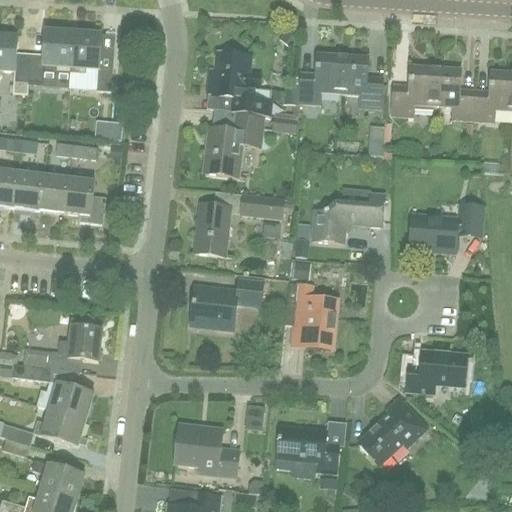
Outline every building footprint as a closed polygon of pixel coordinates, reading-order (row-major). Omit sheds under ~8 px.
[(56,75),(71,76),(74,35),(46,34),(44,58),(30,57),(29,84),(55,86),(56,75)] [(103,37),(74,35),(71,76),(85,77),(86,71),(99,72),(97,94),(112,95),(115,54),(102,53),(103,37)] [(28,98),(29,84),(30,57),(17,56),(18,41),(0,39),(0,81),(0,79),(2,79),(2,74),(14,75),(13,97),(28,98)] [(223,54),(223,56),(218,56),(216,79),(210,78),(208,98),(223,100),(221,114),(262,119),(272,120),(273,105),(244,102),(245,89),(253,90),(257,87),(257,81),(254,77),(247,76),(249,59),(235,57),(235,56),(232,51),(227,51),(223,54)] [(321,96),(340,97),(342,60),(317,58),(316,77),(301,76),(299,107),(320,108),(321,96)] [(367,61),(342,60),(340,97),(359,99),(358,111),(380,112),(382,82),(366,81),(367,61)] [(414,109),(433,110),(436,72),(410,70),(409,91),(393,90),(391,120),(413,121),(414,109)] [(436,72),(433,110),(452,112),(451,123),(473,125),(475,95),(459,94),(460,74),(436,72)] [(495,115),(511,115),(511,76),(492,76),(490,96),(475,95),(473,125),(494,126),(495,115)] [(259,150),(262,123),(235,119),(233,135),(209,132),(204,176),(238,180),(242,148),(259,150)] [(113,121),(100,120),(100,138),(113,139),(113,121)] [(6,154),(22,156),(23,144),(7,142),(6,154)] [(38,145),(23,144),(22,156),(37,158),(38,145)] [(56,159),(72,161),(73,148),(58,146),(56,159)] [(89,150),(73,148),(72,161),(87,162),(96,164),(98,151),(89,150)] [(0,209),(15,211),(19,176),(0,173),(0,209)] [(44,179),(19,176),(15,211),(40,214),(44,179)] [(40,214),(65,217),(69,182),(44,179),(40,214)] [(95,185),(69,182),(65,217),(80,219),(80,225),(104,228),(107,202),(94,200),(95,185)] [(243,197),(240,218),(240,219),(283,224),(285,202),(243,197)] [(382,231),(385,200),(370,199),(369,211),(337,208),(328,214),(324,216),(314,215),(311,244),(343,247),(345,234),(352,228),(382,231)] [(224,260),(230,211),(200,208),(194,256),(224,260)] [(484,211),(475,210),(459,208),(457,223),(411,219),(408,254),(456,259),(458,233),(482,236),(484,211)] [(291,267),(290,282),(306,284),(307,269),(291,267)] [(260,309),(263,286),(239,283),(237,295),(196,290),(191,328),(234,333),(237,307),(260,309)] [(312,289),(298,288),(288,287),(284,329),(294,330),(294,324),(307,325),(304,350),(333,353),(338,305),(310,302),(312,289)] [(26,350),(24,369),(52,372),(81,376),(81,375),(80,374),(82,363),(99,365),(102,334),(73,330),(71,345),(60,344),(58,360),(51,359),(52,353),(26,350)] [(0,366),(14,368),(15,357),(0,355),(0,366)] [(408,368),(406,394),(434,396),(435,387),(463,389),(465,361),(421,357),(420,369),(408,368)] [(50,385),(52,372),(24,369),(15,368),(13,381),(50,385)] [(58,385),(50,412),(87,423),(95,396),(58,385)] [(407,451),(427,432),(399,402),(387,413),(390,416),(357,447),(379,470),(404,447),(407,451)] [(78,450),(87,423),(50,412),(45,427),(37,425),(34,436),(35,436),(34,438),(42,440),(42,439),(78,450)] [(4,427),(0,439),(31,448),(34,438),(35,436),(34,436),(4,427)] [(236,481),(240,455),(220,453),(222,433),(179,428),(174,468),(199,471),(199,476),(236,481)] [(336,476),(339,451),(326,449),(327,435),(280,430),(278,445),(279,445),(276,473),(290,474),(290,481),(313,483),(314,473),(336,476)] [(27,460),(31,448),(0,439),(0,440),(0,441),(6,443),(3,453),(27,460)] [(31,475),(45,480),(41,493),(78,505),(86,478),(49,467),(49,468),(39,465),(35,463),(31,475)] [(490,492),(477,491),(476,508),(490,509),(490,492)] [(3,504),(0,511),(75,511),(78,505),(41,493),(38,504),(29,501),(26,511),(3,504)] [(219,511),(221,500),(200,497),(198,511),(170,508),(169,511),(219,511)]
